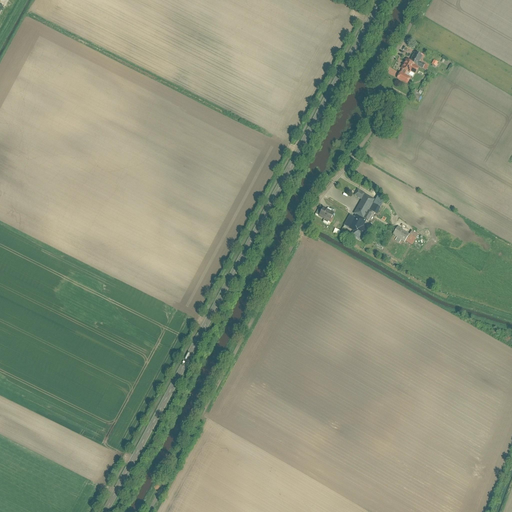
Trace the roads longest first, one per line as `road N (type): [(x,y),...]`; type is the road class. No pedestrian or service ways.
road 1 (unclassified): [(422,0),(380,68),(364,133),(309,203),(144,511)]
road 2 (tertiary): [(105,511),(380,0)]
